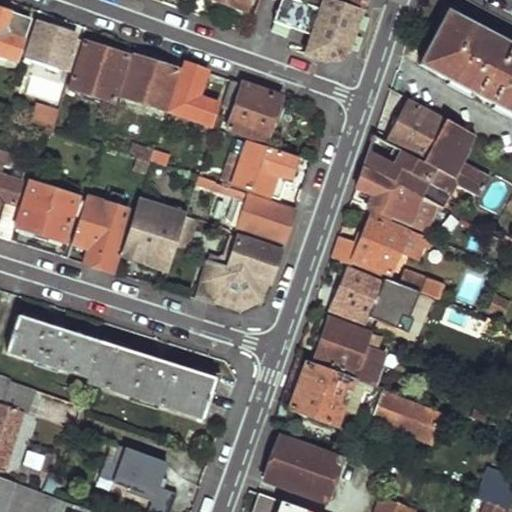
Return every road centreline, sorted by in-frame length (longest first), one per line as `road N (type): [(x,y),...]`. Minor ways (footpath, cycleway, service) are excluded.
road 1 (residential): [(83,0),(361,99)]
road 2 (residential): [(277,349),(0,263)]
road 3 (tertiary): [(361,99),(277,349)]
road 4 (tertiary): [(277,349),(219,511)]
